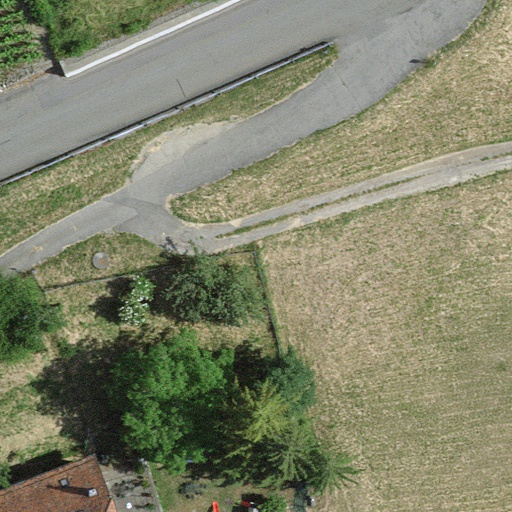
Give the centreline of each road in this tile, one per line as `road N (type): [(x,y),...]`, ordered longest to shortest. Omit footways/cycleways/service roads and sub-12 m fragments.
road 1 (track): [(511,149),(204,244),(162,238),(128,202)]
road 2 (tertiary): [(0,135),(313,0)]
